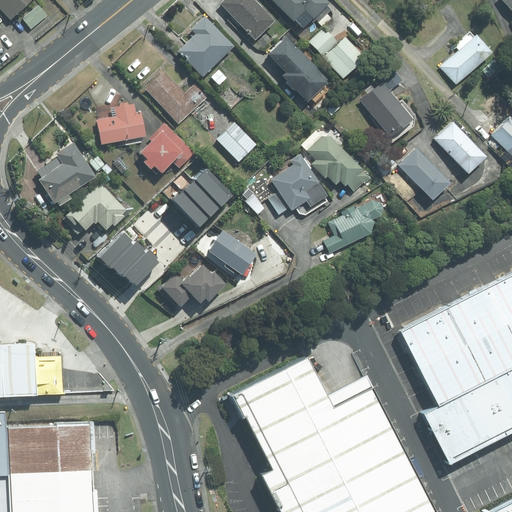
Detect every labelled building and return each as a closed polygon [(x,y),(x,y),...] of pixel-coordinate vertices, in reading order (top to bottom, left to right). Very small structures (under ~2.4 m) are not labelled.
[(30,0),(0,0),(0,12),(8,21),(30,0)] [(250,0),(220,0),(217,3),(249,40),(272,22),(250,0)] [(267,0),(299,30),(324,4),(320,0),(267,0)] [(511,0),(496,0),(511,17),(511,16),(511,0)] [(46,17),(36,5),(20,18),(30,30),(46,17)] [(200,77),(232,47),(201,14),(185,30),(191,36),(175,52),(200,77)] [(338,80),(361,59),(342,37),(335,43),(322,29),(305,44),(338,80)] [(452,85),(488,53),(467,31),(450,48),(453,52),(436,68),(452,85)] [(302,103),(321,85),(310,72),(312,69),(282,36),(262,55),(279,74),(277,77),(302,103)] [(224,79),(216,70),(207,78),(215,87),(224,79)] [(174,125),(203,98),(190,85),(180,94),(160,71),(141,89),(174,125)] [(395,103),(379,82),(355,101),(387,140),(412,125),(411,116),(398,101),(395,103)] [(241,99),(228,85),(219,93),(233,107),(241,99)] [(339,108),(333,101),(323,111),(330,117),(339,108)] [(113,117),(92,120),(96,145),(142,138),(138,113),(134,113),(132,104),(111,107),(113,117)] [(511,156),(511,121),(497,107),(485,119),(496,128),(488,135),(509,160),(511,156)] [(463,174),(481,158),(447,122),(429,139),(463,174)] [(175,170),(191,152),(163,123),(134,153),(140,159),(138,163),(144,170),(148,168),(156,176),(168,162),(175,170)] [(233,162),(252,145),(232,123),(213,140),(233,162)] [(328,137),(320,137),(305,151),(313,161),(309,165),(322,178),(324,176),(332,185),(336,182),(340,187),(344,185),(352,193),(360,183),(362,184),(368,178),(358,170),(328,137)] [(92,179),(71,144),(55,154),(62,167),(36,182),(49,204),(92,179)] [(426,200),(446,184),(415,148),(395,165),(426,200)] [(307,170),(298,155),(287,161),(290,166),(268,180),(286,212),(303,202),(306,208),(323,197),(307,170)] [(99,169),(105,175),(110,171),(97,156),(87,164),(94,172),(99,169)] [(117,158),(110,164),(119,174),(126,168),(117,158)] [(203,164),(191,175),(217,203),(229,192),(203,164)] [(191,175),(180,185),(206,213),(217,203),(191,175)] [(123,211),(98,183),(59,216),(74,234),(87,223),(90,225),(94,222),(102,231),(123,211)] [(180,185),(168,196),(194,224),(206,213),(180,185)] [(159,195),(138,215),(156,236),(148,244),(163,259),(192,231),(159,195)] [(377,203),(370,201),(353,208),(351,207),(340,212),(342,217),(327,224),(332,236),(321,242),(326,253),(366,235),(369,228),(369,220),(375,218),(379,209),(377,203)] [(119,231),(95,254),(108,263),(132,240),(119,231)] [(252,255),(217,233),(203,252),(237,274),(252,255)] [(132,240),(108,263),(121,271),(146,249),(132,240)] [(146,249),(121,271),(134,280),(159,258),(146,249)] [(219,287),(198,264),(185,277),(183,275),(178,280),(172,273),(155,289),(175,309),(186,299),(193,306),(198,301),(201,304),(219,287)] [(511,273),(393,333),(431,407),(511,367),(511,273)] [(0,397),(60,395),(58,357),(29,358),(28,345),(0,346),(0,397)] [(302,364),(230,398),(266,471),(253,477),(269,511),(426,511),(365,390),(325,410),(302,364)] [(511,367),(431,407),(417,415),(441,466),(511,430),(511,367)] [(91,511),(88,422),(2,428),(3,413),(0,413),(0,511),(91,511)] [(511,511),(511,497),(482,511),(511,511)]
